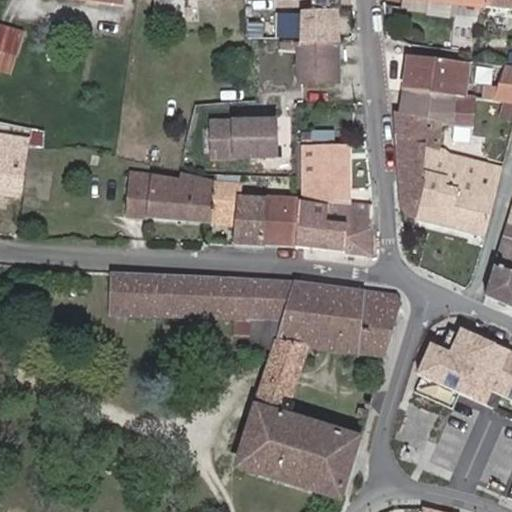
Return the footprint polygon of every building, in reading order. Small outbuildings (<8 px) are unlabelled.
[(511,0),(487,0),(487,7),(511,10),(511,0)] [(300,46),(333,45),(342,44),(342,12),(302,12),(300,46)] [(25,32),(0,25),(0,53),(18,58),(25,32)] [(333,45),(300,46),(300,85),(333,84),(333,45)] [(408,58),(403,94),(457,99),(455,126),(472,130),(476,100),(476,93),(468,92),(471,65),(408,58)] [(511,68),(506,67),(498,90),(494,103),(497,103),(511,105),(511,68)] [(490,87),(491,70),(474,68),(473,86),(490,87)] [(494,103),(498,90),(485,89),(484,101),(494,103)] [(457,99),(403,94),(400,114),(443,126),(455,130),(455,126),(457,99)] [(408,220),(415,222),(425,182),(422,181),(426,150),(441,152),(443,126),(400,114),(394,112),(403,216),(408,220)] [(212,122),(214,157),(277,154),(276,119),(212,122)] [(29,129),(0,122),(0,136),(27,140),(29,129)] [(302,147),(314,147),(315,126),(303,125),(302,147)] [(472,130),(455,126),(455,130),(455,137),(471,139),(472,130)] [(26,149),(30,149),(44,149),(46,132),(29,129),(27,140),(26,149)] [(27,140),(0,136),(0,192),(19,195),(26,149),(27,140)] [(302,147),(302,176),(352,177),(352,146),(314,147),(302,147)] [(148,148),(145,159),(157,163),(159,151),(148,148)] [(425,182),(415,222),(484,239),(502,169),(441,152),(426,150),(422,181),(425,182)] [(127,219),(210,225),(213,188),(214,185),(180,176),(179,182),(131,172),(127,219)] [(296,251),(375,258),(375,205),(352,203),(352,177),(302,176),(301,200),(296,200),(296,249),(296,251)] [(285,249),(296,249),(296,200),(238,196),(239,190),(213,188),(210,225),(235,227),(234,247),(285,249)] [(485,297),(511,309),(511,227),(508,226),(485,297)] [(238,469),(343,502),(344,503),(362,439),(292,417),(296,404),(292,403),(308,349),(386,358),(402,303),(395,296),(292,282),(111,273),(109,317),(233,321),(251,321),(283,322),(274,353),(238,469)] [(251,321),(233,321),(232,342),(250,342),(251,321)] [(250,352),(274,353),(283,322),(251,321),(250,342),(250,352)] [(417,380),(483,409),(491,390),(509,351),(466,332),(464,336),(460,334),(449,358),(429,349),(417,380)] [(511,351),(509,351),(491,390),(511,400),(511,351)]
